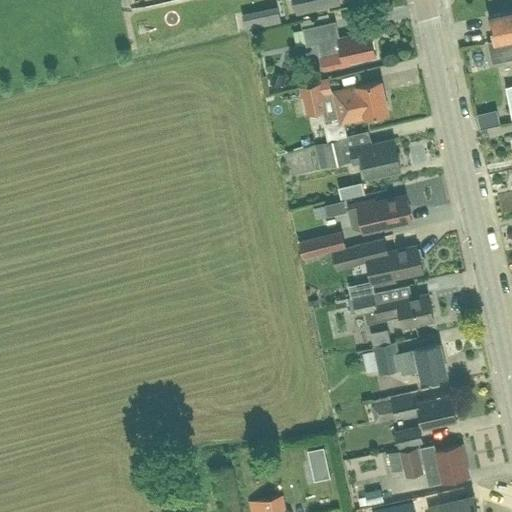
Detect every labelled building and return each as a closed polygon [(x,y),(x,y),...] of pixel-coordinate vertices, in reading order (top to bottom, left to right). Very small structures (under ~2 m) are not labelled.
[(338,0),(293,0),(296,10),(338,0)] [(488,40),(491,58),(492,61),(511,56),(511,9),(488,15),(493,39),(488,40)] [(301,20),(302,26),(314,24),(313,17),(301,20)] [(348,59),(375,54),(370,31),(356,34),(355,32),(338,36),(335,20),(314,24),(303,26),(306,42),(317,40),(323,69),(349,63),(348,59)] [(280,85),(283,74),(272,70),(269,82),(280,85)] [(298,86),(304,114),(328,109),(325,93),(332,92),(328,76),(320,78),(320,81),(298,86)] [(340,121),(365,116),(387,111),(380,79),(356,84),(357,86),(333,91),(340,121)] [(327,164),(347,160),(344,145),(342,135),(321,140),(322,141),(314,143),(320,165),(327,163),(327,164)] [(365,176),(400,168),(393,138),(371,143),(370,140),(348,144),(352,162),(361,160),(365,176)] [(348,204),(353,226),(362,230),(363,233),(380,229),(380,226),(411,219),(406,194),(375,200),(374,198),(348,204)] [(344,242),(340,227),(298,239),(302,254),(344,242)] [(385,250),(385,247),(382,236),(331,250),(335,268),(366,260),(372,285),(394,280),(393,276),(423,270),(422,266),(424,266),(425,263),(424,256),(421,254),(419,254),(417,243),(385,250)] [(411,294),(397,297),(393,298),(376,301),(374,291),(374,290),(352,295),(352,296),(356,311),(363,309),(366,321),(378,319),(400,314),(402,325),(433,318),(428,292),(411,296),(411,294)] [(423,378),(445,373),(438,342),(415,347),(415,348),(407,350),(407,352),(399,354),(396,340),(374,345),(380,371),(406,365),(407,371),(420,368),(423,378)] [(422,426),(456,418),(450,392),(417,400),(415,392),(391,397),(396,417),(419,411),(422,426)] [(398,445),(421,440),(417,423),(394,428),(398,445)] [(428,483),(440,480),(468,474),(461,443),(435,449),(433,442),(419,446),(428,483)] [(405,474),(423,470),(417,445),(399,449),(405,474)] [(367,503),(383,500),(381,487),(364,491),(367,503)] [(288,511),(288,510),(285,511),(281,494),(249,500),(251,511),(288,511)] [(476,511),(473,494),(440,502),(428,505),(429,511),(476,511)] [(414,511),(411,499),(372,508),(373,511),(414,511)]
